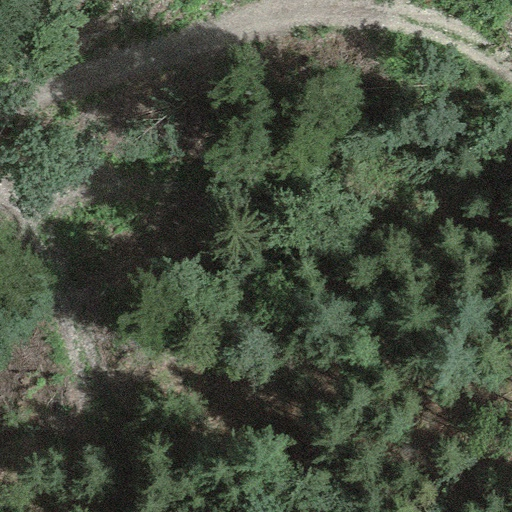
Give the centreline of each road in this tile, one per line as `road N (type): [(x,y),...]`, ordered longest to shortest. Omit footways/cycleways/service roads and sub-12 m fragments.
road 1 (track): [(511,67),(429,26),(370,10),(316,8),(270,13),(0,104)]
road 2 (track): [(0,182),(32,206),(105,511)]
